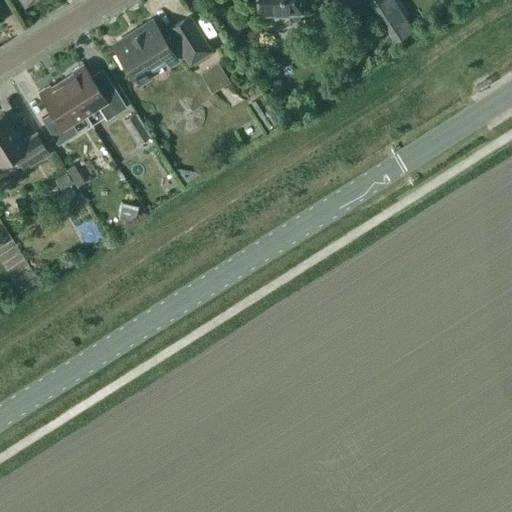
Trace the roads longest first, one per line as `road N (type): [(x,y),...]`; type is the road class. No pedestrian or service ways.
road 1 (secondary): [(0,415),(511,91)]
road 2 (residential): [(0,64),(104,0)]
